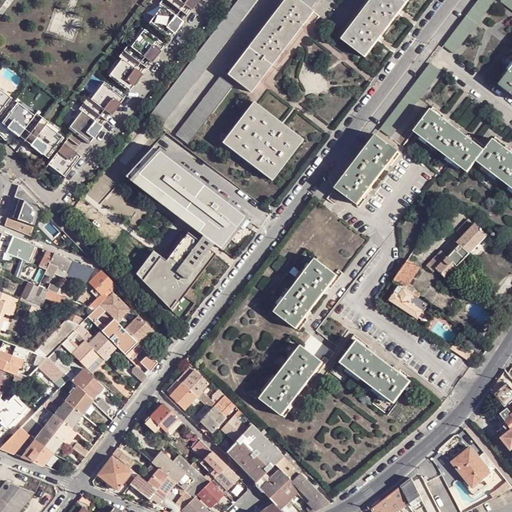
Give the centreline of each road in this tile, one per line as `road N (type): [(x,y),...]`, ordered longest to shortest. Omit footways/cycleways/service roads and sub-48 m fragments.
road 1 (residential): [(152,388),(447,0)]
road 2 (residential): [(477,393),(359,307),(357,296),(393,242),(379,220),(419,167)]
road 3 (residential): [(243,511),(262,494),(152,388)]
road 4 (tertiary): [(477,393),(426,449),(358,503)]
road 5 (residential): [(78,485),(152,388)]
